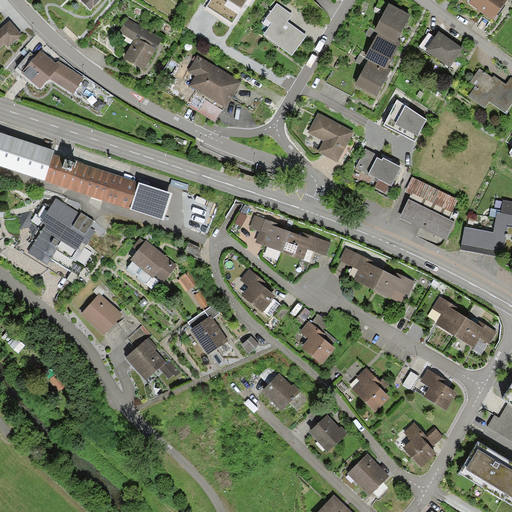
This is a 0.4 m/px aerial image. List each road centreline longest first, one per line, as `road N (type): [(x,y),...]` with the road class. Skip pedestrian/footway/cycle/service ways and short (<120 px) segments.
road 1 (residential): [(483,387),(339,301),(292,288),(221,233),(214,261),(222,286),(325,382),(393,466),(426,490)]
road 2 (primary): [(0,108),(310,211)]
road 3 (residential): [(0,277),(77,337),(130,413),(180,457),(222,511)]
road 4 (residential): [(17,0),(84,64),(209,136)]
road 5 (primary): [(310,211),(511,306)]
road 6 (residential): [(369,511),(253,397)]
road 7 (residential): [(275,126),(351,0)]
road 8 (track): [(0,421),(82,511)]
